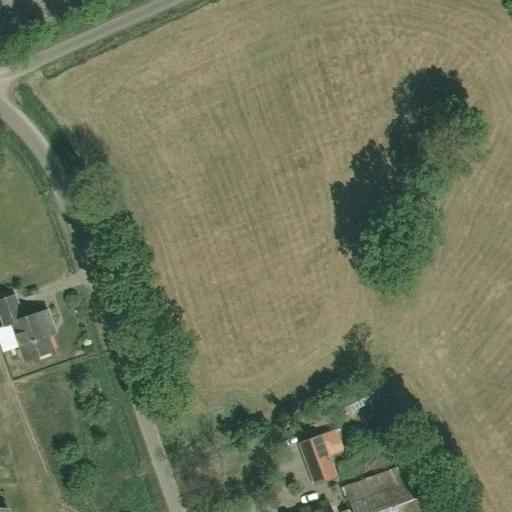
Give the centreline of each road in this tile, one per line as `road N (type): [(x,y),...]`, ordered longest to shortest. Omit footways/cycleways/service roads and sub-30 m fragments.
road 1 (unclassified): [(178,511),(65,187),(41,145),(0,102)]
road 2 (unclassified): [(0,77),(171,0)]
